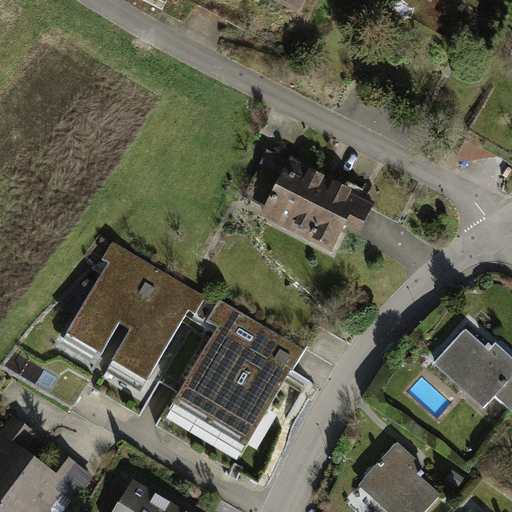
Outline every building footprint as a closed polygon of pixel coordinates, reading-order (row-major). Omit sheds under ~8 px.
[(265,0),(301,20),(312,0),(265,0)] [(482,0),(447,0),(444,7),(431,0),(404,0),(416,6),(411,15),(460,42),(472,21),(457,13),(463,0),(478,8),(482,0)] [(274,199),(268,211),(313,234),(311,238),(333,249),(347,222),(359,227),(370,205),(362,201),(319,179),(269,154),(251,188),(274,199)] [(209,299),(114,242),(95,272),(102,276),(67,336),(101,357),(139,294),(149,300),(112,363),(147,384),(183,324),(191,328),(209,299)] [(304,350),(221,300),(218,304),(209,299),(191,328),(216,343),(180,404),(242,442),(284,372),(289,375),(304,350)] [(465,329),(435,362),(464,389),(468,384),(489,403),(495,397),(511,411),(511,360),(500,349),(493,356),(465,329)] [(0,500),(31,459),(12,445),(25,428),(12,418),(0,434),(0,500)] [(397,444),(359,489),(385,511),(425,511),(441,493),(417,473),(423,466),(397,444)] [(31,459),(0,500),(0,508),(5,511),(42,511),(59,490),(73,501),(91,477),(67,459),(55,475),(31,459)] [(184,511),(134,482),(116,511),(184,511)]
